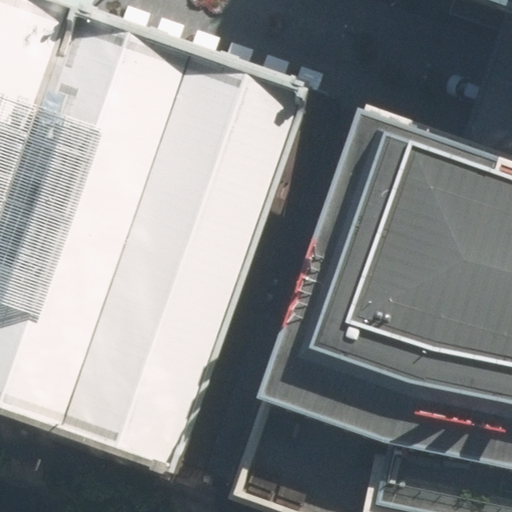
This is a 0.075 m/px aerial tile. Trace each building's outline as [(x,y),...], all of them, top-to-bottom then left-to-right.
[(61,0),(0,0),(0,325),(113,18),(61,0)] [(511,0),(480,0),(511,11),(511,0)] [(0,325),(0,407),(211,477),(343,97),(113,18),(0,325)] [(511,38),(474,145),(511,158),(511,38)] [(399,118),(270,497),(305,511),(511,511),(511,158),(474,145),(399,118)]
